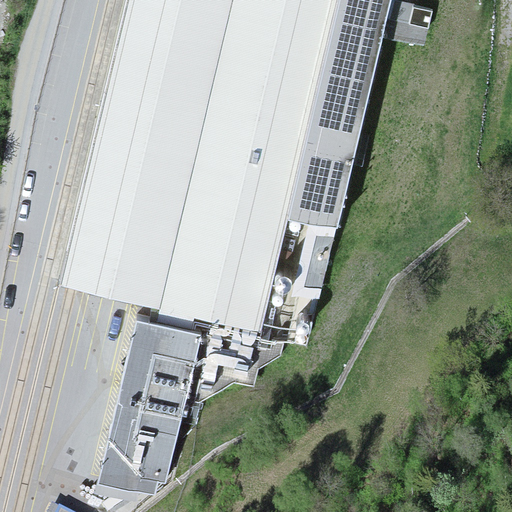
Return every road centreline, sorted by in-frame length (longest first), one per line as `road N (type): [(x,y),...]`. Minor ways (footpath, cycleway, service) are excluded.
road 1 (unclassified): [(0,218),(49,0)]
road 2 (track): [(506,0),(488,156)]
